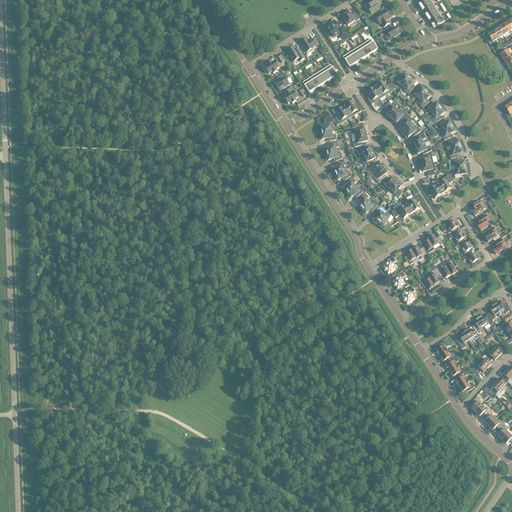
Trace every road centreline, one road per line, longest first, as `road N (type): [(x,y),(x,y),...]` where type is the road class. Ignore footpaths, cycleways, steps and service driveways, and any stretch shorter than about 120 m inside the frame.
road 1 (unclassified): [(17,511),(0,25)]
road 2 (residential): [(398,316),(486,257),(456,210),(367,267)]
road 3 (residential): [(367,267),(284,126)]
road 4 (residential): [(371,115),(372,139),(406,181),(416,172),(384,122)]
road 5 (residential): [(393,57),(442,101),(474,171)]
road 6 (residential): [(245,67),(355,0)]
road 7 (residential): [(511,308),(499,290),(421,352)]
